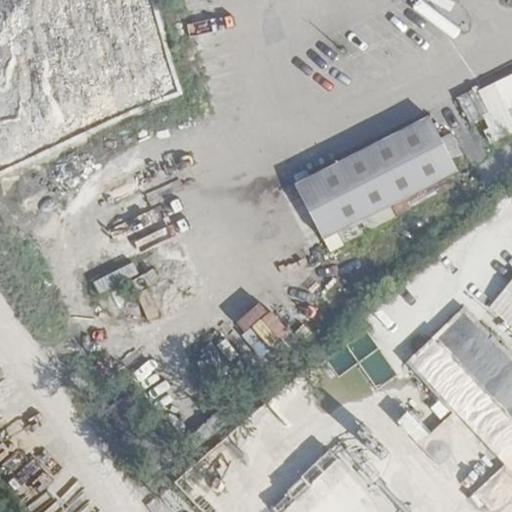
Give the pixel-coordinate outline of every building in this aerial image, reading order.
[(511,128),(511,76),(477,94),(490,118),(498,135),(511,128)] [(477,94),(475,90),(454,101),(468,129),(490,118),(477,94)] [(424,122),(293,189),(323,246),(451,180),(424,122)] [(99,293),(119,283),(113,272),(93,282),(99,293)] [(511,275),(486,310),(511,330),(511,275)] [(511,469),(511,357),(460,307),(404,365),(511,469)] [(323,358),(333,373),(375,347),(366,332),(323,358)] [(407,412),(397,420),(415,444),(425,435),(407,412)]
